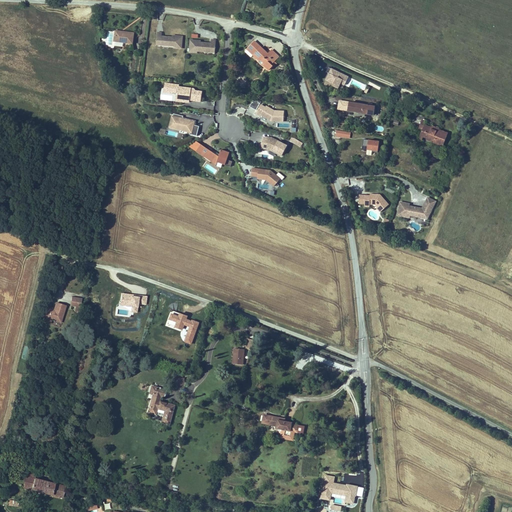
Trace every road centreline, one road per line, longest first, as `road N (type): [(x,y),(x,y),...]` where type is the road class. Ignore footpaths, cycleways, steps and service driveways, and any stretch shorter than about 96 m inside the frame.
road 1 (tertiary): [(369,511),(352,239),(297,69),(295,40)]
road 2 (track): [(364,359),(52,249)]
road 3 (unknown): [(186,399),(210,377),(221,340),(240,330),(365,367),(314,398),(301,417)]
road 4 (track): [(295,40),(483,124)]
road 5 (unclassified): [(31,0),(146,6),(229,22)]
